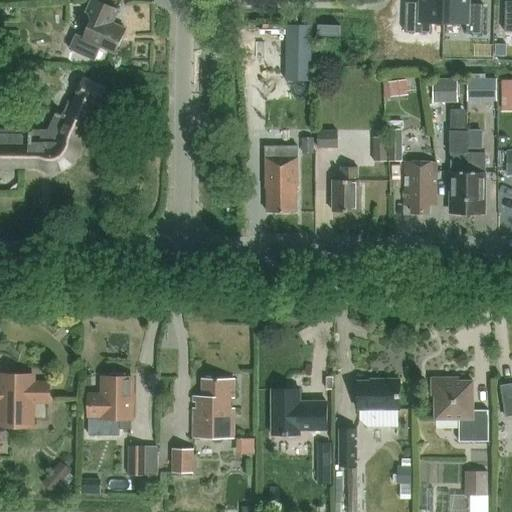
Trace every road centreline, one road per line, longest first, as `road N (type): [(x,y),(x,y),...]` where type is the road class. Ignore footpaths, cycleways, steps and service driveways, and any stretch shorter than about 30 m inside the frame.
road 1 (tertiary): [(511,260),(178,256)]
road 2 (residential): [(183,0),(178,256)]
road 3 (tertiary): [(178,256),(0,253)]
